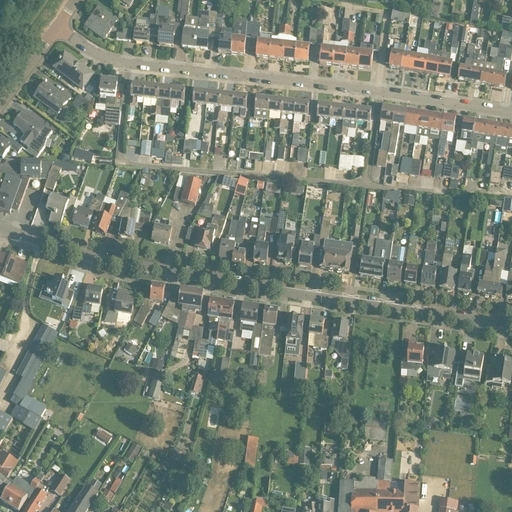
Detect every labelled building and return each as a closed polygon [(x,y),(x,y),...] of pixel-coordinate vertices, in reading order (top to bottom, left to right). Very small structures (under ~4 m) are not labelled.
[(180,21),(185,22),(187,22),(189,1),(182,0),(180,21)] [(434,3),(431,18),(439,19),(442,5),(434,3)] [(156,26),(155,38),(159,39),(159,46),(173,47),(174,34),(167,33),(170,9),(158,8),(157,18),(156,26)] [(104,40),(110,32),(117,22),(111,18),(99,9),(89,23),(90,25),(87,29),(104,40)] [(391,22),(408,26),(410,15),(392,12),(391,22)] [(208,23),(198,22),(195,50),(207,51),(209,34),(214,35),(216,20),(216,14),(209,13),(208,23)] [(470,27),(477,27),(478,16),(472,14),(470,27)] [(136,26),(135,33),(134,43),(148,45),(149,38),(155,38),(156,26),(157,18),(151,17),(150,28),(136,26)] [(222,21),(216,20),(214,35),(221,35),(222,21)] [(500,32),(508,34),(510,22),(502,20),(500,32)] [(341,35),(344,35),(343,43),(348,44),(349,35),(350,24),(350,22),(343,21),(341,35)] [(185,28),(183,38),(182,48),(195,50),(198,22),(197,22),(197,29),(185,28)] [(234,31),(233,39),(231,56),(244,57),(246,40),(245,40),(245,38),(252,39),(254,24),(247,24),(246,32),(234,31)] [(254,24),(252,39),(259,40),(261,25),(254,24)] [(461,30),(455,29),(451,49),(458,50),(461,30)] [(469,30),(464,29),(460,52),(465,53),(469,30)] [(130,43),(131,33),(131,32),(123,31),(123,36),(117,35),(116,41),(130,43)] [(308,45),(315,46),(317,31),(310,31),(308,45)] [(324,32),(317,31),(315,46),(322,47),(324,32)] [(220,38),(219,44),(218,54),(231,56),(233,39),(220,38)] [(361,46),(360,53),(358,70),(371,71),(373,52),(379,53),(380,38),(374,38),(373,47),(361,46)] [(258,42),(257,48),(256,58),(269,60),(271,43),(258,42)] [(284,45),(271,43),(269,60),(282,61),(284,45)] [(436,44),(431,43),(430,51),(428,59),(425,75),(437,77),(440,61),(433,60),(436,44)] [(296,46),(284,45),(282,61),(295,63),(296,46)] [(392,52),(391,58),(389,68),(401,70),(404,55),(406,47),(400,45),(399,45),(397,53),(392,52)] [(309,47),(296,46),(295,63),(308,64),(309,47)] [(460,68),(460,71),(458,81),(470,83),(473,62),(475,51),(476,47),(469,46),(467,55),(469,55),(468,61),(466,61),(465,69),(460,68)] [(511,48),(500,46),(499,51),(495,74),(493,87),(504,89),(507,76),(501,75),(504,61),(510,62),(511,51),(511,48)] [(321,49),(321,55),(320,65),(333,67),(334,51),(321,49)] [(485,64),(483,72),(481,85),(493,87),(495,74),(499,51),(491,49),(490,58),(493,59),(491,65),(485,64)] [(347,52),(334,51),(333,67),(345,68),(347,52)] [(475,51),(473,62),(470,83),(481,85),(483,72),(485,64),(478,63),(480,52),(475,51)] [(360,53),(347,52),(345,68),(358,70),(360,53)] [(440,61),(437,77),(450,79),(453,63),(449,63),(451,55),(442,53),(440,61)] [(71,80),(70,82),(82,91),(91,78),(78,69),(77,71),(73,69),(77,64),(65,54),(59,62),(60,63),(56,69),(71,80)] [(416,57),(404,55),(401,70),(413,73),(416,57)] [(428,59),(416,57),(413,73),(425,75),(428,59)] [(114,113),(115,100),(117,83),(102,82),(101,90),(99,89),(98,98),(100,98),(100,106),(107,107),(106,112),(105,125),(119,126),(121,113),(114,113)] [(46,83),(34,98),(58,116),(70,99),(63,93),(61,95),(46,85),(47,84),(46,83)] [(136,99),(144,100),(146,87),(132,85),(130,106),(135,106),(136,99)] [(159,88),(146,87),(144,100),(157,101),(159,88)] [(157,101),(170,103),(172,89),(159,88),(157,101)] [(185,91),(172,89),(170,103),(178,104),(178,111),(183,112),(185,91)] [(206,107),(208,93),(194,92),(192,113),(197,113),(198,106),(206,107)] [(221,95),(208,93),(206,107),(219,108),(221,95)] [(219,108),(232,110),(234,96),(221,95),(219,108)] [(247,98),(234,96),(232,110),(241,111),(240,118),(245,119),(247,98)] [(90,105),(84,100),(80,97),(75,102),(88,112),(90,105)] [(267,121),(268,114),(270,100),(256,99),(254,119),(267,121)] [(283,102),(270,100),(268,114),(281,115),(283,102)] [(281,115),(294,116),(296,103),(283,102),(281,115)] [(294,124),(302,125),(307,125),(309,105),(296,103),(294,116),(294,124)] [(329,128),(330,120),(332,107),(318,105),(316,126),(329,128)] [(332,107),(330,120),(329,128),(337,129),(336,136),(342,137),(345,108),(332,107)] [(356,131),(356,123),(358,110),(345,108),(342,137),(347,137),(348,130),(356,131)] [(391,136),(393,126),(395,110),(383,108),(379,133),(384,134),(384,135),(391,136)] [(371,111),(358,110),(356,123),(365,124),(364,132),(369,132),(371,111)] [(391,136),(388,153),(388,155),(395,156),(400,127),(405,127),(407,112),(395,110),(393,126),(391,136)] [(417,129),(419,114),(407,112),(405,127),(417,129)] [(419,114),(417,129),(416,137),(414,145),(420,146),(421,139),(422,139),(427,140),(429,131),(431,116),(419,114)] [(20,143),(28,149),(26,152),(36,159),(45,148),(47,140),(51,134),(32,119),(30,121),(22,115),(14,126),(15,127),(22,132),(21,133),(25,136),(20,143)] [(441,133),(443,118),(431,116),(429,131),(435,132),(433,141),(434,141),(433,152),(438,153),(441,133)] [(456,120),(443,118),(441,133),(438,153),(437,157),(444,158),(448,134),(453,135),(456,120)] [(464,152),(471,153),(471,150),(474,135),(476,123),(464,121),(460,145),(462,146),(464,149),(464,152)] [(483,152),(484,145),(487,125),(476,123),(474,135),(471,150),(483,152)] [(499,126),(487,125),(484,145),(491,146),(487,166),(492,167),(494,154),(499,126)] [(510,128),(504,127),(499,126),(494,154),(506,156),(508,141),(510,128)] [(412,158),(414,145),(416,137),(410,136),(409,144),(407,144),(405,157),(412,158)] [(10,140),(7,144),(0,138),(0,157),(3,159),(10,150),(18,155),(22,149),(10,140)] [(201,154),(207,154),(209,142),(202,141),(201,154)] [(140,157),(150,158),(152,143),(141,142),(140,157)] [(165,158),(166,142),(154,142),(153,157),(165,158)] [(265,162),(270,162),(273,144),(267,144),(265,162)] [(297,163),(307,164),(308,151),(298,150),(297,163)] [(377,168),(386,169),(388,155),(388,153),(379,151),(377,168)] [(325,167),(326,154),(320,153),(318,166),(325,167)] [(165,163),(181,165),(182,159),(171,158),(171,154),(166,154),(165,163)] [(355,157),(354,168),(364,169),(365,158),(355,157)] [(400,175),(409,176),(412,161),(403,160),(400,175)] [(0,161),(0,211),(10,215),(12,211),(18,214),(30,180),(48,181),(53,167),(54,164),(0,161)] [(409,176),(418,178),(421,163),(412,161),(409,176)] [(48,181),(44,191),(53,194),(62,171),(53,167),(48,181)] [(451,179),(452,168),(445,167),(443,178),(451,179)] [(500,178),(502,169),(492,167),(489,186),(499,187),(500,178)] [(460,169),(452,168),(451,179),(458,181),(460,169)] [(511,169),(505,168),(503,180),(511,181),(511,169)] [(236,195),(244,198),(248,181),(241,179),(236,195)] [(202,185),(188,181),(185,192),(176,189),(173,202),(195,208),(202,185)] [(280,196),(283,186),(268,183),(266,192),(280,196)] [(391,203),(393,194),(384,192),(383,201),(391,203)] [(116,224),(123,209),(129,196),(121,193),(115,209),(103,204),(99,216),(100,216),(97,224),(96,224),(96,225),(97,226),(94,233),(105,237),(111,222),(116,224)] [(197,216),(206,218),(210,200),(212,200),(213,197),(208,196),(206,202),(197,216)] [(60,228),(64,218),(70,220),(77,201),(70,198),(69,203),(51,197),(46,211),(52,214),(49,223),(60,228)] [(511,214),(511,208),(511,199),(505,199),(503,213),(511,214)] [(79,211),(78,212),(76,217),(75,219),(76,219),(73,225),(88,230),(93,217),(98,219),(99,216),(103,204),(104,204),(93,200),(88,214),(79,211)] [(149,228),(149,224),(151,214),(123,209),(116,224),(122,225),(120,238),(132,241),(134,231),(141,233),(143,227),(149,228)] [(283,235),(280,252),(278,261),(283,262),(283,263),(285,263),(285,264),(288,265),(289,264),(291,264),(293,254),(295,254),(295,250),(294,249),(296,235),(285,233),(287,215),(279,214),(278,220),(276,234),(283,235)] [(219,240),(221,235),(222,234),(226,222),(223,221),(224,219),(216,217),(216,221),(213,220),(210,232),(207,231),(206,234),(198,232),(196,242),(194,248),(198,249),(207,252),(207,251),(210,252),(211,247),(212,248),(215,238),(219,240)] [(276,235),(276,234),(278,220),(270,219),(268,234),(276,235)] [(323,220),(321,237),(320,241),(325,242),(321,270),(328,271),(329,272),(332,273),(333,272),(335,272),(337,255),(329,253),(331,243),(328,243),(331,221),(323,220)] [(220,260),(233,262),(235,246),(238,228),(238,223),(231,222),(228,238),(226,238),(225,244),(222,244),(220,260)] [(155,228),(154,233),(152,243),(169,246),(171,231),(173,224),(166,223),(165,230),(155,228)] [(238,228),(235,246),(233,262),(232,268),(244,270),(247,248),(242,247),(243,237),(257,239),(259,228),(259,225),(251,224),(250,232),(244,231),(244,229),(238,228)] [(259,228),(257,239),(255,254),(253,263),(260,264),(261,267),(263,267),(265,265),(267,265),(269,248),(263,247),(266,229),(259,228)] [(351,239),(359,240),(360,229),(352,228),(351,239)] [(311,269),(313,253),(314,249),(319,249),(320,241),(321,237),(314,236),(313,244),(302,243),(300,258),(299,260),(300,260),(299,267),(311,269)] [(362,260),(361,267),(360,277),(371,279),(375,251),(377,239),(370,238),(369,242),(368,242),(367,248),(370,249),(368,261),(362,260)] [(379,263),(381,251),(381,252),(381,251),(391,252),(393,241),(377,239),(375,251),(371,279),(382,280),(385,264),(379,263)] [(407,268),(406,275),(405,285),(416,287),(418,271),(420,271),(421,262),(415,261),(418,240),(410,239),(405,268),(407,268)] [(345,256),(337,255),(335,272),(348,274),(352,246),(346,245),(345,256)] [(427,245),(421,287),(434,289),(437,272),(432,271),(435,246),(427,245)] [(442,278),(442,280),(440,290),(447,291),(448,293),(451,293),(452,292),(454,292),(456,275),(450,274),(454,247),(445,246),(440,278),(442,278)] [(497,251),(495,266),(494,270),(490,298),(491,298),(492,299),(494,300),(496,299),(502,300),(503,289),(499,288),(502,272),(504,273),(507,252),(497,251)] [(394,285),(394,283),(401,284),(403,267),(396,266),(398,254),(391,253),(387,282),(389,283),(388,284),(394,285)] [(480,285),(479,286),(478,296),(484,297),(485,298),(488,299),(489,298),(490,298),(494,270),(495,266),(487,264),(488,254),(480,253),(478,266),(486,267),(485,280),(484,280),(483,286),(480,285)] [(470,295),(471,285),(472,279),(474,279),(475,272),(470,272),(472,257),(463,256),(458,293),(470,295)] [(2,258),(0,261),(0,278),(19,286),(26,267),(2,258)] [(48,284),(45,291),(44,294),(53,297),(52,301),(62,305),(61,308),(68,310),(74,294),(68,292),(70,287),(63,284),(64,281),(56,278),(53,285),(48,284)] [(163,304),(164,298),(165,288),(153,286),(151,299),(147,298),(134,323),(141,327),(148,315),(150,316),(152,303),(163,304)] [(83,305),(82,311),(89,312),(90,306),(100,308),(101,301),(103,291),(94,290),(89,289),(86,305),(83,305)] [(190,309),(192,292),(181,290),(178,307),(183,308),(178,329),(185,330),(190,309)] [(201,311),(202,304),(204,294),(192,292),(190,309),(185,330),(192,332),(196,314),(200,314),(201,311)] [(131,318),(133,309),(134,299),(126,298),(126,295),(119,294),(116,311),(109,309),(108,314),(104,324),(117,326),(118,316),(131,318)] [(218,334),(222,303),(210,301),(208,319),(209,319),(209,325),(210,325),(209,333),(210,333),(208,342),(201,341),(199,358),(199,359),(206,360),(208,347),(215,348),(216,342),(218,334)] [(235,305),(222,303),(218,334),(216,342),(225,344),(227,327),(226,327),(227,322),(232,322),(235,305)] [(259,355),(260,349),(262,330),(256,329),(259,308),(244,306),(240,332),(253,334),(250,354),(259,355)] [(81,310),(74,309),(72,321),(79,322),(81,310)] [(265,309),(262,330),(260,349),(272,350),(275,328),(277,328),(280,311),(265,309)] [(163,316),(155,312),(149,323),(157,327),(161,318),(163,316)] [(304,320),(300,319),(297,319),(296,317),(292,316),(291,318),(289,318),(286,348),(296,349),(297,343),(301,343),(304,323),(304,320)] [(328,332),(323,331),(324,322),(311,320),(309,335),(316,336),(314,350),(326,351),(328,332)] [(333,323),(332,330),(334,331),(332,346),(337,352),(341,349),(343,353),(342,361),(348,362),(351,346),(348,346),(346,342),(346,341),(347,341),(348,336),(347,336),(348,325),(335,323),(335,324),(333,323)] [(43,327),(27,356),(17,376),(23,380),(11,403),(17,406),(20,408),(23,402),(24,402),(25,399),(33,385),(31,384),(58,334),(43,327)] [(193,357),(199,358),(201,341),(195,340),(193,357)] [(401,372),(414,373),(414,365),(422,366),(423,348),(415,347),(415,346),(409,346),(408,352),(402,351),(403,345),(402,345),(402,355),(401,372)] [(445,351),(437,350),(437,351),(438,351),(437,358),(428,357),(427,378),(427,383),(430,384),(430,386),(439,387),(440,380),(438,380),(439,374),(443,371),(451,373),(454,354),(447,353),(447,350),(445,350),(445,351)] [(464,379),(480,381),(482,367),(484,357),(467,355),(465,368),(458,367),(455,388),(462,389),(464,379)] [(162,370),(164,362),(154,359),(152,367),(162,370)] [(510,386),(511,373),(511,370),(511,363),(503,362),(504,360),(497,359),(495,369),(488,368),(486,384),(492,385),(492,388),(502,390),(503,384),(510,386)] [(222,360),(220,373),(228,374),(229,361),(222,360)] [(195,376),(190,393),(197,395),(202,378),(195,376)] [(153,381),(148,399),(158,402),(163,384),(153,381)] [(20,408),(17,406),(11,418),(35,431),(42,419),(41,419),(46,410),(25,399),(24,402),(23,402),(20,408)] [(0,433),(4,435),(13,421),(0,413),(0,433)] [(372,421),(370,441),(386,443),(388,422),(372,421)] [(326,426),(325,435),(336,436),(337,427),(326,426)] [(101,431),(97,437),(110,444),(113,438),(101,431)] [(0,491),(18,464),(26,447),(7,436),(0,448),(0,491)] [(248,438),(245,468),(254,469),(258,440),(248,438)] [(125,458),(133,463),(142,449),(134,444),(125,458)] [(300,447),(299,466),(309,467),(310,450),(307,447),(300,447)] [(390,484),(393,462),(379,461),(377,483),(390,484)] [(39,474),(36,478),(31,487),(18,479),(11,489),(13,485),(7,481),(2,490),(7,494),(1,503),(15,511),(19,511),(27,500),(30,501),(44,477),(39,474)] [(60,475),(50,492),(60,498),(70,480),(60,475)] [(102,486),(92,479),(82,495),(76,504),(88,511),(94,502),(93,502),(97,495),(96,494),(102,486)] [(376,511),(378,493),(376,493),(360,493),(361,484),(341,483),(338,511),(376,511)] [(417,511),(419,486),(390,484),(377,483),(376,493),(378,493),(376,511),(417,511)] [(41,485),(25,511),(36,511),(46,496),(45,495),(49,490),(41,485)] [(105,490),(99,500),(108,506),(114,496),(105,490)] [(440,511),(455,511),(457,502),(442,500),(440,511)] [(262,511),(264,502),(253,501),(250,511),(262,511)] [(335,511),(335,508),(336,508),(336,501),(325,501),(325,506),(318,506),(317,511),(335,511)]
